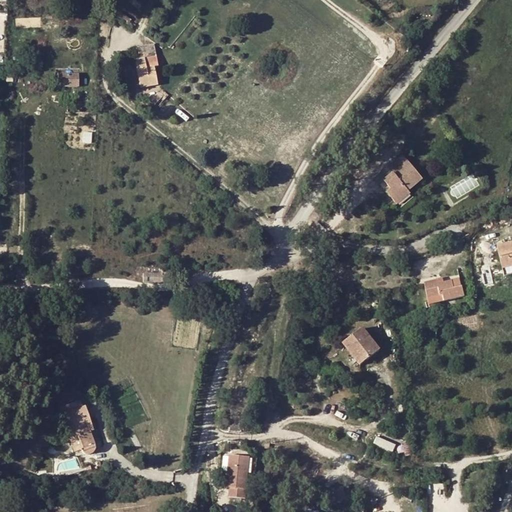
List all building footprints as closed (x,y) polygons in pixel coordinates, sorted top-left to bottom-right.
[(150,86),(149,82),(157,81),(154,66),(157,66),(153,44),(136,47),(138,59),(135,60),(140,88),(150,86)] [(60,71),(60,83),(80,84),(80,71),(60,71)] [(395,204),(408,193),(423,180),(408,163),(394,175),(388,168),(373,181),(379,188),(385,183),(389,188),(391,190),(387,194),(395,204)] [(397,206),(410,195),(408,193),(395,204),(397,206)] [(511,265),(511,242),(511,243),(497,246),(503,268),(511,265)] [(511,265),(503,268),(505,276),(511,274),(511,265)] [(161,274),(162,282),(170,281),(169,271),(161,271),(161,274)] [(153,273),(143,273),(143,282),(153,282),(153,273)] [(153,273),(153,282),(162,282),(161,274),(153,273)] [(454,289),(452,284),(452,281),(438,284),(437,280),(424,282),(428,298),(440,295),(442,302),(464,297),(462,287),(454,289)] [(428,298),(429,300),(426,301),(428,307),(433,306),(433,304),(437,303),(442,302),(440,295),(428,298)] [(379,350),(361,327),(343,341),(360,364),(379,350)] [(47,390),(59,396),(62,389),(51,382),(47,390)] [(93,448),(93,446),(93,445),(89,431),(87,427),(91,426),(84,406),(62,415),(75,451),(81,449),(82,450),(83,451),(85,452),(86,452),(88,452),(90,452),(91,451),(92,450),(93,448)] [(395,451),(398,442),(378,436),(375,445),(395,451)] [(251,459),(231,456),(226,488),(229,489),(227,498),(243,501),(251,459)] [(338,503),(347,499),(343,489),(334,493),(338,503)]
